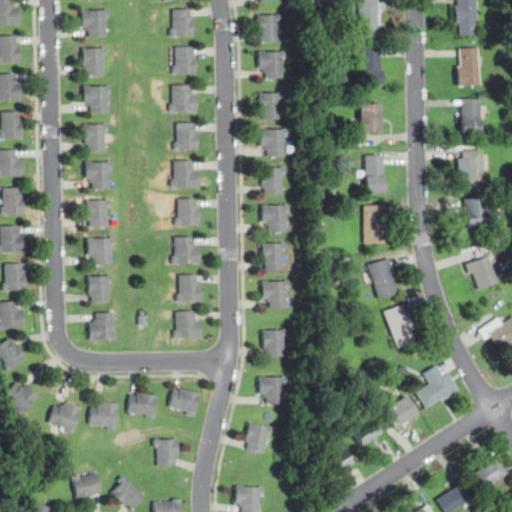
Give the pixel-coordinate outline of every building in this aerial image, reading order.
[(0,24),(0,0),(12,0),(12,6),(17,6),(17,24),(0,24)] [(454,8),(458,7),(457,0),(474,0),(476,39),(459,39),(458,27),(454,27),(454,8)] [(358,19),(352,19),(352,4),(358,4),(358,1),(378,1),(378,39),(358,39),(358,19)] [(105,36),(89,36),(88,27),(82,27),(82,10),(107,9),(108,17),(104,17),(105,36)] [(169,39),(169,31),(172,31),(171,11),(188,11),(189,20),(193,20),(194,38),(169,39)] [(278,44),(261,44),(261,35),(257,36),(256,18),(280,17),(280,25),(277,25),(278,44)] [(0,62),(0,35),(15,35),(15,44),(20,44),(20,62),(0,62)] [(103,74),(86,75),(86,66),(82,66),(81,48),(105,48),(105,55),(102,55),(103,74)] [(172,76),(172,69),(175,69),(175,49),(192,48),(192,58),(196,58),(197,76),(172,76)] [(460,50),(477,49),(479,88),(458,89),(457,69),(461,69),(460,50)] [(382,89),(362,89),(361,62),(357,62),(356,52),(381,51),(382,89)] [(282,79),(265,79),(265,72),(258,72),(258,54),(284,53),(285,61),(281,61),(282,79)] [(0,99),(0,72),(15,72),(15,82),(20,82),(20,99),(0,99)] [(107,111),(91,112),(90,102),(84,103),(84,85),(109,85),(110,92),(106,92),(107,111)] [(170,115),(170,107),(173,107),(172,87),(189,87),(189,96),(194,96),(194,114),(170,115)] [(280,121),(264,122),(264,113),(259,113),(259,96),(283,95),(283,102),(279,102),(280,121)] [(463,100),(481,101),(480,138),(462,138),(463,100)] [(380,106),(381,136),(360,136),(360,106),(380,106)] [(0,137),(0,109),(16,109),(17,119),(21,119),(21,137),(0,137)] [(173,151),(173,144),(176,144),(176,124),(193,123),(193,133),(197,133),(198,151),(173,151)] [(104,151),(88,151),(87,142),(83,143),(83,125),(106,124),(107,132),(103,132),(104,151)] [(284,158),(267,158),(267,150),(260,150),(260,132),(287,132),(287,140),(284,140),(284,158)] [(0,176),(0,169),(1,169),(0,149),(17,149),(18,159),(22,158),(22,176),(0,176)] [(484,187),(463,189),(462,179),(465,179),(463,153),(481,152),(484,187)] [(364,154),(383,154),(383,196),(365,196),(364,154)] [(109,188),(93,189),(93,179),(87,179),(86,162),(112,161),(112,169),(109,169),(109,188)] [(173,190),(172,183),(175,183),(175,162),(192,162),(192,172),(196,172),(197,189),(173,190)] [(280,195),(264,196),(264,187),(259,187),(259,169),(283,169),(283,176),(279,176),(280,195)] [(0,215),(0,207),(2,207),(2,187),(19,187),(19,197),(24,196),(24,214),(0,215)] [(107,226),(91,227),(90,218),(86,218),(86,201),(109,200),(109,207),(106,207),(107,226)] [(484,211),(496,210),(498,227),(466,230),(464,202),(483,200),(484,211)] [(175,228),(175,221),(178,221),(177,201),(194,201),(195,208),(198,208),(198,228),(175,228)] [(364,206),(383,206),(383,245),(365,245),(364,206)] [(285,232),(268,233),(268,225),(261,225),(261,207),(288,207),(288,214),(285,214),(285,232)] [(0,252),(0,245),(2,245),(1,225),(18,224),(19,234),(23,234),(23,252),(0,252)] [(110,264),(94,264),(94,255),(88,255),(88,238),(113,237),(113,244),(110,244),(110,264)] [(173,266),(172,259),(175,259),(175,238),(192,238),(192,248),(196,248),(197,265),(173,266)] [(281,271),(265,271),(265,262),(261,262),(260,245),(284,244),(284,251),(281,252),(281,271)] [(469,277),(466,267),(470,266),(469,264),(487,258),(496,286),(478,292),(473,275),(469,277)] [(368,266),(388,260),(399,294),(379,301),(368,266)] [(2,291),(2,284),(4,283),(4,263),(21,263),(21,273),(26,273),(26,290),(2,291)] [(346,287),(343,277),(353,275),(356,284),(346,287)] [(108,303),(92,303),(92,294),(88,295),(87,277),(111,276),(111,284),(108,284),(108,303)] [(177,304),(176,297),(179,297),(179,277),(196,276),(196,283),(199,283),(200,303),(177,304)] [(286,309),(269,309),(269,301),(262,301),(262,283),(288,283),(289,291),(285,291),(286,309)] [(0,329),(0,301),(16,300),(17,310),(21,310),(23,327),(0,329)] [(383,314),(402,308),(405,316),(407,315),(413,333),(411,334),(414,344),(395,350),(383,314)] [(90,340),(89,322),(95,322),(95,313),(112,312),(113,331),(116,331),(116,339),(90,340)] [(194,323),(200,323),(201,340),(174,341),(174,333),(176,333),(176,313),(194,312),(194,323)] [(359,323),(370,320),(373,329),(361,332),(359,323)] [(501,327),(511,320),(511,343),(501,350),(492,336),(485,341),(480,333),(498,322),(501,327)] [(284,357),(266,357),(266,350),(263,350),(263,330),(287,330),(287,337),(284,337),(284,357)] [(6,371),(2,364),(4,362),(0,355),(0,344),(9,339),(12,344),(15,343),(25,359),(6,371)] [(422,373),(435,364),(442,374),(444,373),(455,389),(427,408),(416,391),(428,383),(422,373)] [(267,393),(260,393),(259,379),(286,378),(286,385),(282,385),(283,404),(267,404),(267,393)] [(17,408),(3,395),(14,384),(21,391),(27,385),(39,396),(20,417),(14,411),(17,408)] [(169,406),(173,390),(180,392),(181,390),(200,395),(195,416),(187,414),(188,411),(169,406)] [(154,419),(146,418),(146,414),(128,411),(130,395),(137,396),(138,394),(157,397),(154,419)] [(419,412),(394,428),(383,410),(408,394),(419,412)] [(90,423),(93,405),(101,406),(102,401),(118,404),(115,431),(108,430),(109,425),(90,423)] [(50,421),(55,406),(63,409),(64,404),(80,409),(72,433),(65,430),(66,427),(50,421)] [(370,440),(360,447),(350,432),(371,418),(381,433),(375,437),(377,439),(371,442),(370,440)] [(247,442),(245,441),(249,422),(273,428),(271,435),(266,434),(262,453),(246,449),(247,442)] [(178,438),(178,457),(174,458),(174,466),(157,466),(156,445),(153,445),(153,439),(178,438)] [(348,466),(349,468),(343,472),(342,470),(332,476),(322,460),(343,448),(353,463),(348,466)] [(469,479),(498,459),(508,474),(479,493),(469,479)] [(97,494),(76,499),(71,480),(72,480),(72,477),(80,475),(80,478),(98,474),(102,491),(97,492),(97,494)] [(111,494),(120,485),(117,482),(123,477),(144,498),(131,511),(124,505),(123,506),(111,494)] [(235,503),(236,487),(263,488),(263,495),(258,495),(257,511),(241,511),(241,503),(235,503)] [(444,511),(437,501),(458,487),(467,501),(450,511),(444,511)] [(154,511),(154,503),(172,503),(172,500),(181,500),(181,511),(154,511)] [(31,511),(48,511),(50,506),(33,503),(31,511)] [(431,511),(425,503),(411,511),(431,511)]
